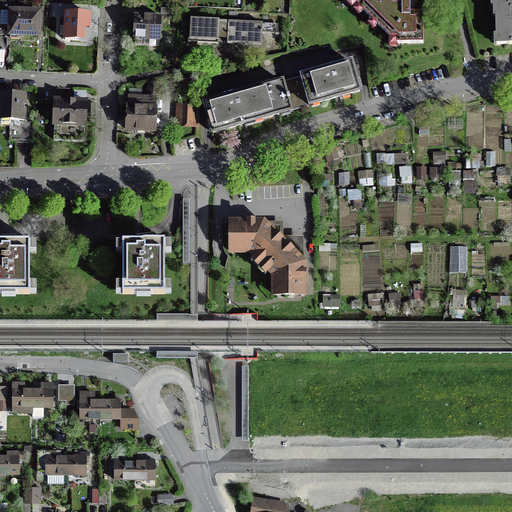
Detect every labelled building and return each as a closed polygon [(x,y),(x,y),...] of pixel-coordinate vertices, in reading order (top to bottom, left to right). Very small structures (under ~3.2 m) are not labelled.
[(348,0),(345,4),(351,9),(356,3),(358,4),(353,9),(359,14),(363,10),(372,19),(368,23),(374,28),(378,24),(391,37),(389,36),(389,45),(390,45),(390,47),(397,47),(397,45),(398,45),(398,43),(424,43),(424,11),(411,11),(411,4),(410,0),(348,0)] [(511,0),(488,0),(488,5),(490,5),(491,6),(492,16),(493,16),(495,16),(495,33),(493,33),(493,35),(492,35),(492,43),(494,43),(494,44),(511,44),(511,0)] [(18,37),(41,38),(42,9),(8,8),(8,10),(1,10),(0,23),(0,25),(7,25),(7,36),(11,36),(11,39),(18,40),(18,37)] [(78,46),(93,46),(94,11),(80,11),(80,9),(73,9),(73,10),(62,10),(61,41),(78,42),(78,46)] [(162,15),(134,14),(133,40),(135,40),(135,46),(145,46),(145,41),(161,41),(162,15)] [(189,42),(218,43),(218,39),(219,20),(190,18),(189,42)] [(219,20),(218,39),(227,39),(228,21),(219,20)] [(263,23),(228,21),(227,39),(227,43),(261,45),(263,23)] [(299,74),(300,77),(308,106),(309,108),(338,99),(362,92),(353,59),(299,74)] [(182,87),(192,87),(192,77),(182,77),(182,87)] [(300,77),(285,81),(293,110),(308,106),(300,77)] [(294,112),(293,110),(285,81),(284,79),(202,102),(212,135),(243,127),(276,117),(294,112)] [(146,95),(160,96),(160,83),(147,83),(146,95)] [(156,132),(157,96),(143,95),(143,89),(129,88),(129,95),(128,95),(128,104),(126,104),(125,131),(156,132)] [(53,140),(84,142),(84,128),(87,128),(88,99),(86,99),(87,91),(74,90),(74,98),(53,98),(52,127),(54,127),(53,140)] [(26,121),(27,94),(0,93),(0,121),(1,122),(1,126),(9,126),(9,141),(16,141),(16,143),(33,144),(33,121),(26,121)] [(175,127),(199,128),(199,105),(176,104),(175,127)] [(329,167),(341,164),(336,147),(324,150),(329,167)] [(446,163),(446,152),(433,152),(433,163),(446,163)] [(426,180),(426,167),(416,167),(416,180),(426,180)] [(440,168),(429,168),(430,180),(440,179),(440,168)] [(374,186),(372,170),(358,171),(359,187),(374,186)] [(463,193),(478,194),(478,171),(463,170),(463,193)] [(397,204),(411,205),(412,195),(406,194),(406,188),(398,188),(397,204)] [(251,252),(274,275),(273,295),(304,295),(304,289),(303,262),(281,239),(281,226),(273,225),(266,225),(263,221),(237,221),(231,221),(231,252),(251,252)] [(0,296),(30,297),(30,243),(0,243),(0,296)] [(165,296),(165,243),(122,243),(122,296),(165,296)] [(422,252),(422,244),(411,244),(411,252),(422,252)] [(379,253),(378,245),(362,245),(362,253),(379,253)] [(467,272),(467,246),(451,246),(450,272),(467,272)] [(423,308),(424,284),(410,284),(410,308),(423,308)] [(465,290),(450,289),(448,317),(463,318),(465,290)] [(401,305),(399,292),(389,294),(390,306),(401,305)] [(383,300),(383,293),(368,294),(369,307),(371,306),(372,312),(382,312),(381,300),(383,300)] [(341,309),(341,295),(323,296),(323,310),(341,309)] [(114,355),(114,363),(128,363),(128,355),(114,355)] [(53,389),(53,384),(44,384),(44,387),(44,389),(41,389),(40,391),(23,390),(24,389),(20,389),(20,386),(20,384),(12,384),(12,408),(21,408),(21,414),(32,414),(32,418),(41,418),(43,417),(43,409),(53,409),(53,389)] [(79,420),(120,420),(120,401),(117,401),(108,401),(108,402),(93,402),(94,394),(83,394),(80,394),(80,401),(79,401),(79,420)] [(122,420),(122,430),(137,430),(137,420),(122,420)] [(46,475),(86,475),(86,464),(89,464),(89,454),(85,454),(81,454),(81,457),(74,457),(74,458),(55,458),(55,451),(43,451),(37,451),(37,472),(46,472),(46,475)] [(18,464),(21,464),(21,461),(21,453),(13,453),(13,457),(7,457),(0,456),(0,475),(18,475),(18,464)] [(154,481),(154,462),(151,462),(143,462),(143,463),(125,463),(125,462),(119,462),(119,460),(116,460),(116,459),(113,459),(111,459),(111,469),(114,469),(114,481),(154,481)] [(106,505),(106,487),(99,487),(99,492),(92,492),(92,505),(96,505),(99,505),(103,505),(106,505)] [(41,504),(41,489),(32,489),(25,489),(25,504),(29,504),(31,504),(37,504),(41,504)] [(159,504),(173,504),(173,495),(158,496),(159,504)] [(250,511),(288,511),(285,502),(253,497),(251,509),(250,511)]
